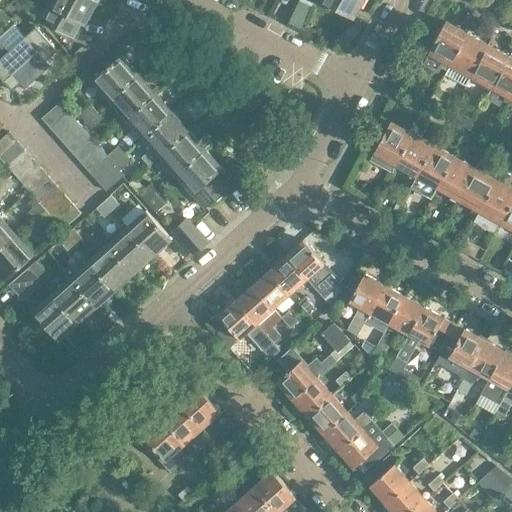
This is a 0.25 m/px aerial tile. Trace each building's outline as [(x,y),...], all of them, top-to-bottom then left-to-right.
[(83,24),(95,2),(92,0),(52,0),(50,5),(48,4),(42,14),(56,28),(72,37),(80,22),(83,24)] [(362,0),(322,0),(353,17),(362,0)] [(302,7),(277,26),(291,44),(316,25),(302,7)] [(448,68),(450,63),(468,32),(446,20),(430,49),(425,46),(418,59),(439,70),(442,64),(448,68)] [(0,76),(12,90),(57,50),(35,26),(9,50),(0,40),(0,76)] [(489,43),(468,32),(450,63),(471,75),(489,43)] [(471,75),(492,86),(510,55),(489,43),(471,75)] [(110,99),(139,73),(122,53),(93,79),(110,99)] [(511,97),(511,56),(510,55),(492,86),(487,97),(500,105),(506,94),(511,97)] [(139,73),(110,99),(127,117),(156,91),(139,73)] [(156,91),(127,117),(143,136),(172,110),(156,91)] [(40,117),(49,126),(67,111),(58,101),(40,117)] [(80,113),(86,120),(97,111),(91,104),(80,113)] [(160,155),(189,129),(172,110),(143,136),(153,147),(142,156),(149,164),(160,155)] [(49,126),(57,136),(76,120),(67,111),(49,126)] [(103,118),(97,111),(86,120),(92,127),(103,118)] [(57,136),(66,145),(84,129),(76,120),(57,136)] [(395,164),(413,132),(391,120),(370,159),(391,171),(395,164)] [(66,145),(74,154),(92,138),(84,129),(66,145)] [(160,155),(176,173),(206,147),(212,142),(205,134),(199,140),(189,129),(160,155)] [(0,138),(0,153),(16,139),(9,131),(0,138)] [(413,132),(395,164),(417,175),(434,144),(413,132)] [(74,154),(81,163),(99,147),(92,138),(74,154)] [(0,153),(0,156),(7,165),(25,149),(16,139),(0,153)] [(438,187),(455,155),(434,144),(417,175),(410,186),(431,198),(438,187)] [(107,156),(113,163),(124,153),(118,145),(106,155),(107,156)] [(81,163),(89,172),(107,156),(106,155),(99,147),(81,163)] [(206,147),(176,173),(206,206),(226,188),(214,175),(223,167),(206,147)] [(33,158),(25,149),(7,165),(15,174),(33,158)] [(113,163),(115,165),(119,170),(131,160),(124,153),(113,163)] [(476,167),(459,198),(480,210),(497,178),(484,171),(490,159),(483,154),(476,167)] [(455,155),(438,187),(459,198),(476,167),(455,155)] [(89,172),(98,181),(115,165),(113,163),(107,156),(89,172)] [(33,158),(15,174),(24,183),(41,168),(33,158)] [(98,181),(105,190),(123,174),(119,170),(115,165),(98,181)] [(49,176),(41,168),(24,183),(31,192),(49,176)] [(0,197),(5,193),(4,192),(15,182),(8,175),(0,181),(0,197)] [(49,176),(31,192),(39,201),(57,185),(49,176)] [(495,232),(501,221),(511,200),(511,186),(497,178),(480,210),(474,220),(495,232)] [(150,183),(140,192),(147,200),(157,191),(150,183)] [(65,194),(57,185),(39,201),(45,208),(47,210),(65,194)] [(175,210),(157,191),(147,200),(164,220),(175,210)] [(47,210),(52,215),(55,218),(72,203),(65,194),(47,210)] [(110,195),(103,201),(113,212),(120,206),(110,195)] [(511,227),(511,200),(501,221),(511,227)] [(28,211),(34,218),(45,208),(39,201),(28,211)] [(106,218),(113,212),(103,201),(96,207),(106,218)] [(81,212),(72,203),(55,218),(63,228),(81,212)] [(52,215),(47,210),(45,208),(34,218),(41,225),(52,215)] [(171,238),(146,209),(126,226),(152,255),(171,238)] [(0,216),(0,248),(16,234),(0,216)] [(209,241),(193,223),(187,216),(173,229),(194,254),(209,241)] [(126,226),(108,243),(133,272),(152,255),(126,226)] [(74,227),(66,234),(76,244),(84,238),(74,227)] [(0,248),(0,272),(5,278),(33,253),(16,234),(0,248)] [(76,244),(66,234),(59,240),(69,251),(76,244)] [(307,278),(324,297),(332,289),(322,278),(331,271),(324,263),(303,239),(286,255),(307,278)] [(133,272),(108,243),(89,259),(115,288),(133,272)] [(353,266),(361,252),(347,245),(345,251),(346,257),(348,262),(353,266)] [(307,278),(286,255),(269,269),(291,293),(307,278)] [(89,259),(71,276),(96,305),(115,288),(89,259)] [(36,260),(29,266),(39,277),(42,274),(46,271),(36,260)] [(44,276),(42,274),(39,277),(29,266),(10,284),(21,296),(44,276)] [(269,269),(253,284),(274,308),(291,293),(269,269)] [(359,306),(348,327),(350,330),(358,334),(364,323),(370,312),(384,284),(364,273),(349,301),(359,306)] [(71,276),(52,292),(78,321),(79,322),(85,316),(84,315),(96,305),(71,276)] [(274,308),(253,284),(236,299),(257,323),(274,308)] [(370,312),(389,322),(404,295),(384,284),(370,312)] [(78,321),(52,292),(33,309),(59,338),(78,321)] [(305,295),(298,301),(307,311),(314,305),(305,295)] [(404,295),(389,322),(409,333),(424,305),(404,295)] [(219,314),(227,323),(218,331),(231,346),(240,338),(249,331),(272,357),(281,349),(274,341),(265,331),(257,323),(236,299),(219,314)] [(439,350),(454,322),(444,316),(424,305),(409,333),(403,344),(412,349),(413,350),(419,339),(439,350)] [(297,320),(288,310),(281,316),(290,326),(297,320)] [(323,331),(337,347),(338,348),(348,339),(333,322),(323,331)] [(439,350),(441,351),(449,355),(459,360),(453,371),(455,372),(464,377),(484,339),(464,328),(454,322),(439,350)] [(364,323),(358,334),(366,339),(372,327),(364,323)] [(272,325),(265,331),(274,341),(281,336),(272,325)] [(392,337),(384,333),(377,345),(385,350),(392,337)] [(489,378),(504,350),(484,339),(464,377),(472,382),(474,383),(480,372),(489,378)] [(377,345),(367,340),(364,346),(372,355),(377,345)] [(412,349),(403,344),(390,367),(399,372),(412,349)] [(277,380),(292,397),(316,376),(317,378),(328,369),(322,362),(317,357),(308,365),(292,346),(277,360),(287,371),(277,380)] [(504,398),(511,382),(511,353),(504,350),(489,378),(481,392),(501,403),(504,398)] [(322,362),(328,369),(337,360),(332,354),(322,362)] [(351,376),(346,370),(336,379),(341,385),(351,376)] [(464,377),(455,372),(449,384),(458,389),(464,377)] [(331,393),(317,378),(316,376),(292,397),(308,415),(331,393)] [(464,377),(458,389),(466,393),(472,382),(464,377)] [(177,401),(202,428),(220,411),(196,385),(177,401)] [(367,393),(361,387),(351,396),(356,402),(367,393)] [(308,415),(323,432),(347,411),(331,393),(308,415)] [(511,402),(504,398),(501,403),(496,411),(506,416),(511,404),(511,402)] [(177,401),(160,417),(184,444),(202,428),(177,401)] [(376,404),(366,413),(372,420),(382,411),(376,404)] [(347,411),(323,432),(339,449),(372,420),(366,413),(364,411),(354,419),(347,411)] [(423,424),(432,435),(444,425),(433,416),(423,424)] [(184,444),(160,417),(142,434),(166,460),(184,444)] [(361,461),(367,468),(368,469),(395,445),(388,437),(382,431),(372,420),(339,449),(354,466),(361,461)] [(392,422),(382,431),(388,437),(398,428),(392,422)] [(476,422),(467,433),(479,442),(486,429),(476,422)] [(223,451),(234,463),(248,451),(233,442),(223,451)] [(509,466),(511,462),(511,454),(504,449),(498,457),(509,466)] [(429,462),(423,456),(413,465),(419,471),(429,462)] [(370,485),(386,502),(409,481),(394,463),(370,485)] [(253,486),(276,511),(299,511),(305,507),(271,470),(253,486)] [(444,479),(439,473),(428,482),(434,488),(444,479)] [(409,481),(386,502),(394,511),(408,511),(425,498),(409,481)] [(276,511),(253,486),(236,502),(244,511),(276,511)] [(454,490),(444,499),(449,506),(460,497),(454,490)] [(437,511),(425,498),(408,511),(437,511)] [(244,511),(236,502),(225,511),(244,511)]
